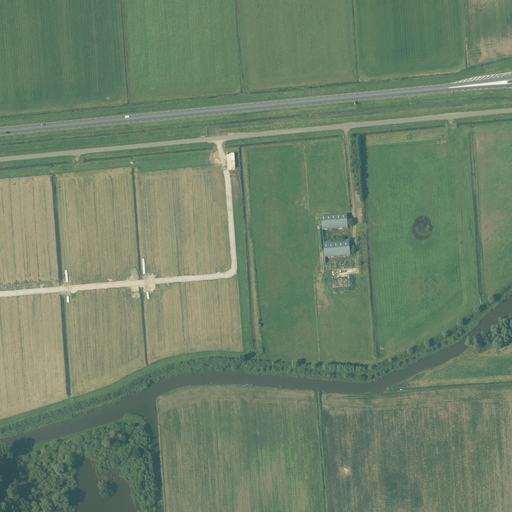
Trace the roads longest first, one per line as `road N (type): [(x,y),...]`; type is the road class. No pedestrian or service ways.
road 1 (unclassified): [(0,159),(511,110)]
road 2 (primary): [(432,89),(0,131)]
